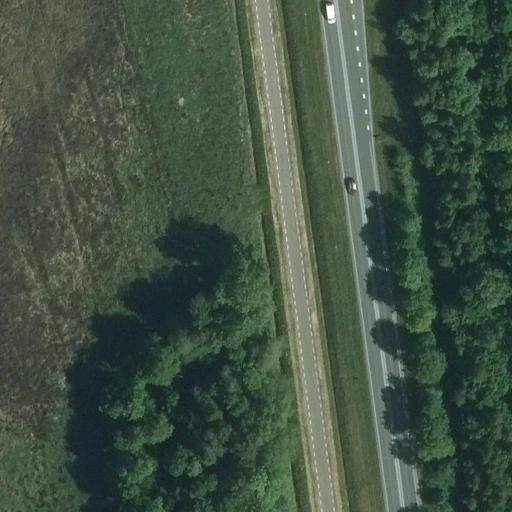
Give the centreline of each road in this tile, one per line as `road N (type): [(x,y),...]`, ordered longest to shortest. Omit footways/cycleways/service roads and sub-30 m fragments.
road 1 (unclassified): [(260,0),(328,511)]
road 2 (trunk): [(335,0),(402,511)]
